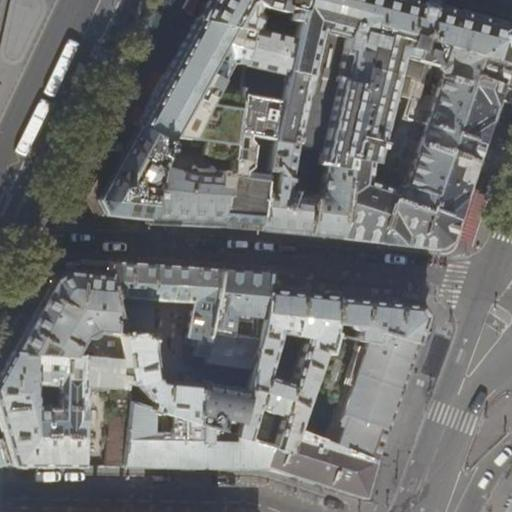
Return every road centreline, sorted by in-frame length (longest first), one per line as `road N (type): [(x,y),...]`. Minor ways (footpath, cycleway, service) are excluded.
road 1 (residential): [(493,279),(0,236)]
road 2 (residential): [(0,492),(244,492),(299,511)]
road 3 (secondary): [(0,179),(79,0)]
road 4 (secondary): [(511,366),(479,389),(458,419),(413,511)]
